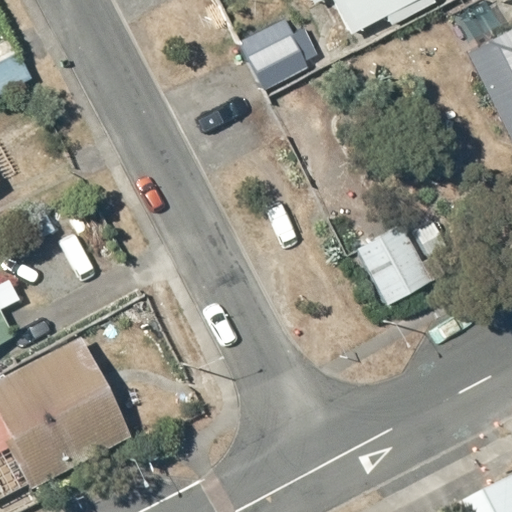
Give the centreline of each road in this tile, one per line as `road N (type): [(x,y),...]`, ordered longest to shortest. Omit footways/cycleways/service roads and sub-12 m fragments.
road 1 (residential): [(71,0),(316,470)]
road 2 (residential): [(316,470),(511,367)]
